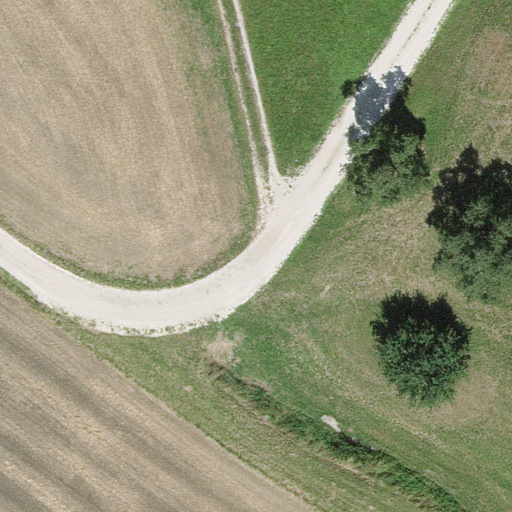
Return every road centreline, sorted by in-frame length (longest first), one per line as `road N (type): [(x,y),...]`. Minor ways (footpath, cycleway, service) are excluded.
road 1 (track): [(0,245),(72,295),(142,315),(194,307),(230,289),(281,239),(430,0)]
road 2 (track): [(217,0),(281,239)]
